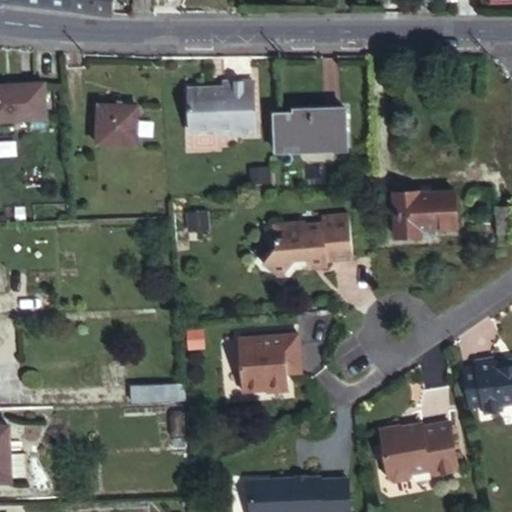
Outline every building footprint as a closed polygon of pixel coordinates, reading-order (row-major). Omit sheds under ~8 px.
[(72,0),(71,7),(94,9),(94,0),(72,0)] [(115,12),(116,0),(94,0),(94,9),(115,12)] [(212,86),(189,87),(192,130),(217,129),(222,133),(259,131),(256,78),(225,81),(226,88),(215,89),(212,86)] [(46,79),(0,81),(0,114),(48,111),(46,79)] [(141,102),(102,100),(101,140),(140,141),(141,102)] [(298,107),(298,111),(300,147),(350,145),(348,105),(298,107)] [(298,111),(278,111),(280,148),(300,147),(298,111)] [(423,185),(397,186),(398,232),(424,232),(424,225),(439,224),(459,224),(459,186),(424,188),(423,185)] [(511,229),(511,203),(501,204),(502,230),(511,229)] [(308,216),(284,217),(285,232),(277,232),(278,241),(263,257),(281,273),(296,256),(309,255),(309,260),(322,260),(322,262),(330,262),(330,258),(356,257),(354,211),(325,212),(326,218),(308,218),(308,216)] [(276,218),(277,232),(285,232),(284,217),(276,218)] [(236,334),(241,387),(264,386),(265,388),(288,386),(286,369),(285,361),(299,359),(297,329),(236,334)] [(495,358),(477,361),(478,365),(464,367),(470,407),(485,405),(487,413),(504,410),(504,405),(511,403),(511,363),(511,364),(507,365),(506,361),(496,363),(495,358)] [(299,359),(285,361),(286,369),(300,368),(299,359)] [(130,381),(132,400),(185,398),(184,377),(130,381)] [(181,412),(170,412),(172,444),(184,443),(181,412)] [(462,466),(452,419),(424,425),(423,423),(413,425),(413,427),(408,429),(401,424),(380,429),(384,446),(390,449),(386,455),(391,477),(398,482),(412,479),(416,473),(433,469),(439,473),(462,466)] [(13,474),(13,452),(12,423),(0,423),(0,478),(14,478),(13,474)] [(27,451),(13,452),(13,474),(19,474),(28,472),(27,451)] [(321,475),(249,478),(250,511),(350,511),(349,476),(321,477),(321,475)]
